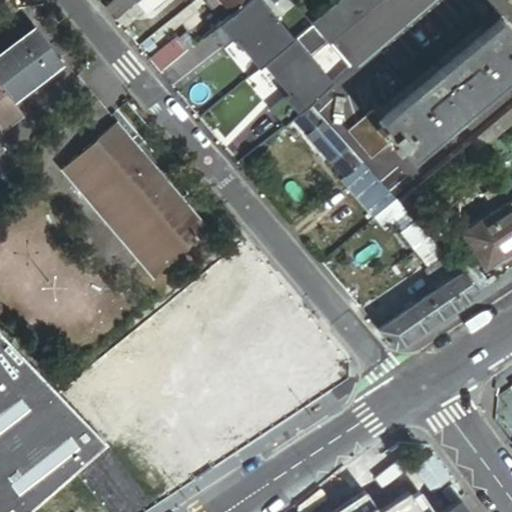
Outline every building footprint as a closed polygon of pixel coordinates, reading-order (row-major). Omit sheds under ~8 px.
[(137,4),(141,0),(114,0),(107,6),(118,19),(137,4)] [(141,0),(137,4),(144,13),(160,0),(141,0)] [(224,21),(233,13),(220,0),(208,0),(207,1),(224,21)] [(331,45),(313,24),(290,0),(247,0),(233,13),(224,21),(218,26),(230,41),(265,12),(310,66),(276,94),(297,118),(312,106),(351,68),(331,45)] [(220,0),(233,13),(247,0),(220,0)] [(384,0),(341,0),(313,24),(331,45),(384,0)] [(495,88),(505,80),(511,73),(511,32),(500,18),(379,118),(377,121),(395,143),(400,148),(406,155),(409,160),(437,136),(447,128),(495,88)] [(0,115),(3,113),(10,122),(24,111),(16,100),(66,63),(37,26),(0,54),(0,123),(1,123),(0,121),(0,115)] [(188,33),(179,40),(188,51),(198,43),(188,33)] [(161,73),(188,51),(179,40),(176,37),(149,60),(161,73)] [(87,64),(80,69),(82,73),(90,67),(87,64)] [(508,84),(505,80),(495,88),(498,92),(508,84)] [(345,176),(362,162),(312,106),(297,118),(295,120),(345,176)] [(24,111),(10,122),(12,125),(26,115),(24,111)] [(0,123),(3,128),(10,122),(3,113),(0,115),(0,121),(1,123),(0,123)] [(369,164),(395,143),(377,121),(379,118),(375,113),(347,137),(369,164)] [(511,126),(511,120),(507,114),(473,141),(482,151),(511,126)] [(115,118),(60,166),(153,274),(209,227),(115,118)] [(10,122),(3,128),(5,130),(12,125),(10,122)] [(450,133),(447,128),(437,136),(441,140),(450,133)] [(426,204),(484,155),(482,151),(473,141),(399,203),(406,211),(411,216),(426,204)] [(404,156),(398,149),(395,152),(401,159),(404,156)] [(397,200),(362,162),(345,176),(342,179),(365,205),(371,201),(382,213),(387,210),(397,200)] [(511,184),(505,174),(495,180),(497,182),(509,202),(511,200),(511,184)] [(509,202),(497,182),(484,191),(496,210),(509,202)] [(399,203),(397,200),(387,210),(396,221),(406,211),(399,203)] [(444,200),(435,207),(443,216),(452,209),(444,200)] [(376,218),(382,213),(371,201),(365,205),(376,218)] [(511,251),(511,205),(509,202),(496,210),(461,233),(485,269),(511,251)] [(417,222),(431,210),(426,204),(411,216),(417,222)] [(435,207),(431,210),(417,222),(429,236),(447,221),(443,216),(435,207)] [(438,288),(408,309),(412,314),(438,318),(478,291),(463,274),(449,259),(428,274),(438,288)] [(476,265),(463,274),(478,291),(493,281),(488,273),(483,276),(476,265)] [(438,318),(412,314),(408,309),(378,330),(394,349),(438,318)] [(105,443),(56,392),(0,333),(0,511),(28,511),(68,477),(90,457),(105,443)] [(106,445),(101,450),(103,452),(145,499),(152,493),(106,445)] [(103,452),(101,450),(91,458),(93,460),(103,452)] [(88,511),(131,511),(145,499),(103,452),(93,460),(94,461),(111,480),(101,488),(83,505),(88,511)] [(90,457),(68,477),(69,478),(76,486),(77,488),(96,471),(90,465),(94,461),(93,460),(91,458),(90,457)] [(99,486),(101,488),(111,480),(94,461),(90,465),(96,471),(104,480),(99,486)] [(365,490),(331,511),(421,511),(408,491),(379,508),(365,490)] [(469,511),(459,498),(440,511),(469,511)]
